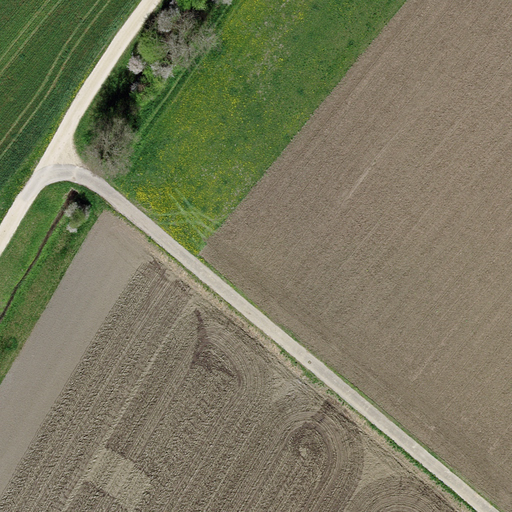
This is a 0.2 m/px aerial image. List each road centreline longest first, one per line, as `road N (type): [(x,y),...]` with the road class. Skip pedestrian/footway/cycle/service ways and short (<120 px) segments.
road 1 (track): [(55,154),(469,511)]
road 2 (track): [(153,0),(0,238)]
